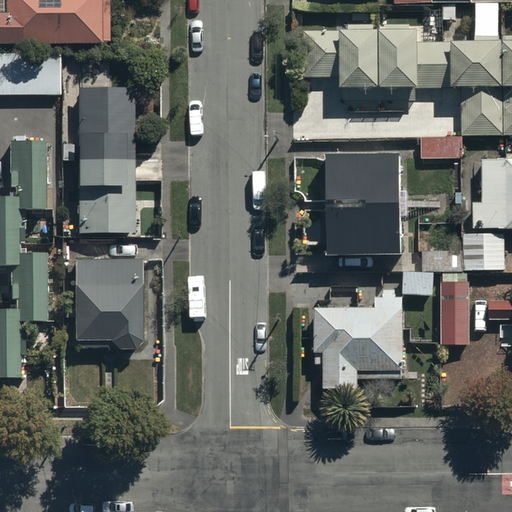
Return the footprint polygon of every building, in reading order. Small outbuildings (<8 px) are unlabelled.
[(0,40),(109,38),(108,0),(5,0),(5,8),(0,8),(0,40)] [(417,28),(306,29),(306,78),(341,77),(341,89),(462,88),(462,135),(511,134),(511,40),(417,42),(417,28)] [(59,49),(0,49),(0,94),(59,94),(59,49)] [(131,83),(76,84),(77,143),(63,143),(63,162),(75,162),(75,230),(132,229),(131,83)] [(44,138),(8,139),(10,186),(14,185),(15,195),(0,195),(0,265),(8,265),(9,297),(15,297),(15,305),(0,305),(0,375),(17,375),(16,355),(26,355),(24,320),(47,319),(44,250),(26,250),(24,210),(47,209),(44,138)] [(461,138),(419,138),(419,159),(461,159),(461,138)] [(400,153),(327,154),(328,253),(401,252),(400,153)] [(511,227),(511,155),(481,156),(482,199),(471,199),(471,231),(466,231),(466,268),(504,268),(504,227),(511,227)] [(138,253),(73,254),(75,345),(114,345),(114,348),(137,348),(136,280),(139,280),(138,253)] [(432,268),(402,268),(402,294),(432,294),(432,268)] [(471,283),(443,284),(443,342),(472,342),(471,283)] [(401,309),(317,310),(319,383),(402,382),(401,309)]
